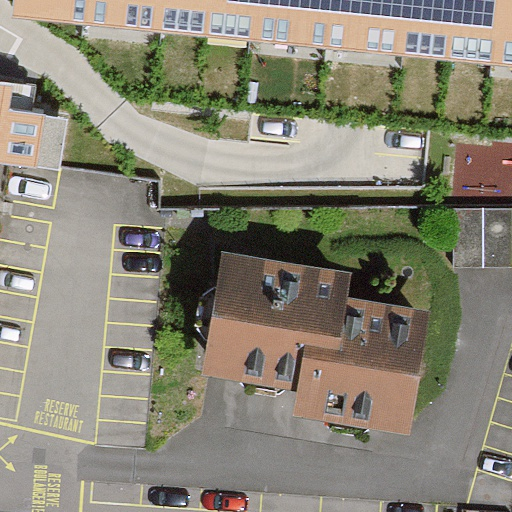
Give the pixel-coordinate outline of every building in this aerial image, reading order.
[(205,30),(207,0),(64,0),(75,17),(205,30)] [(452,0),(207,0),(205,30),(447,54),(452,0)] [(511,0),(452,0),(447,54),(511,59),(511,0)] [(0,156),(8,158),(36,163),(44,110),(0,102),(0,156)] [(511,206),(453,207),(454,267),(511,265),(511,206)] [(342,278),(227,259),(211,359),(305,375),(301,401),(404,418),(421,317),(338,304),(342,278)]
